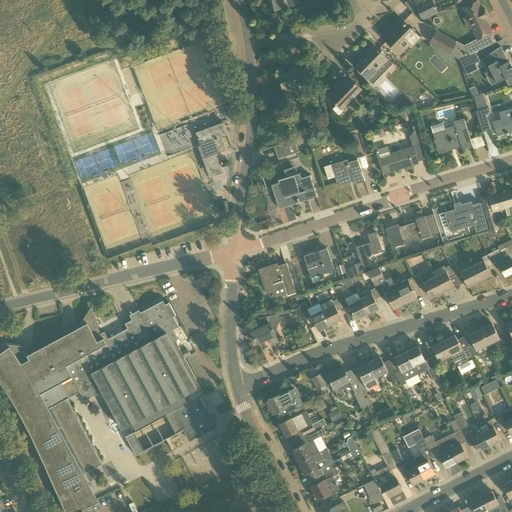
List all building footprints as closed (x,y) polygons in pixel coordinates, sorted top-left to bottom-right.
[(268,0),(271,11),(297,5),(295,0),(268,0)] [(438,13),(437,10),(432,1),(417,8),(423,20),(438,13)] [(492,32),(484,15),(486,14),(486,15),(487,14),(484,8),(481,9),(477,1),(463,8),(478,39),(492,32)] [(421,38),(401,20),(383,38),(398,52),(407,43),(412,47),(421,38)] [(457,42),(445,36),(438,48),(450,54),(457,42)] [(457,42),(450,54),(460,60),(470,55),(466,46),(465,46),(457,41),(457,42)] [(387,58),(375,47),(355,67),(368,80),(377,71),(376,69),(387,58)] [(507,63),(500,48),(498,48),(481,61),(486,73),(484,74),(490,86),(504,79),(504,80),(511,76),(511,69),(509,62),(507,63)] [(476,52),(470,55),(460,60),(464,69),(476,63),(480,61),(476,52)] [(280,75),(283,91),(309,84),(304,64),(295,66),(296,71),(280,75)] [(362,90),(356,84),(349,77),(337,89),(335,86),(334,87),(335,87),(327,95),(337,105),(333,109),(339,115),(343,111),(343,110),(362,90)] [(475,86),(469,89),(473,96),(478,94),(475,86)] [(485,99),(475,102),(478,110),(488,107),(485,99)] [(383,106),(380,115),(386,117),(389,108),(383,106)] [(491,113),(489,107),(476,111),(483,132),(491,129),(486,114),(491,113)] [(511,116),(493,122),(495,129),(496,129),(498,135),(497,135),(497,136),(506,133),(506,134),(509,133),(508,132),(511,131),(511,116)] [(431,126),(433,133),(436,141),(439,140),(442,150),(455,146),(455,145),(460,143),(463,150),(473,146),(464,119),(453,122),(455,126),(445,130),(443,122),(431,126)] [(195,126),(197,132),(208,127),(206,122),(195,126)] [(215,154),(227,150),(222,138),(228,136),(223,122),(196,133),(200,145),(198,146),(203,159),(208,157),(211,167),(218,164),(215,154)] [(355,153),(363,151),(357,133),(349,136),(355,153)] [(412,143),(420,140),(418,133),(409,136),(412,143)] [(279,159),(288,156),(295,153),(290,141),(274,147),(279,159)] [(413,147),(391,154),(389,146),(376,150),(379,158),(384,175),(385,175),(384,173),(400,168),(418,163),(418,164),(419,164),(413,147)] [(365,181),(361,168),(368,165),(365,156),(357,158),(358,160),(348,163),(347,160),(324,167),(328,179),(335,177),(338,184),(353,179),(355,184),(365,181)] [(311,176),(302,179),(300,173),(278,180),(279,183),(272,185),(279,209),(298,203),(300,202),(298,198),(307,196),(308,200),(317,196),(311,176)] [(511,190),(504,193),(504,194),(503,195),(490,199),(489,197),(493,212),(494,211),(510,207),(511,215),(511,214),(511,190)] [(477,224),(471,202),(461,205),(462,208),(446,213),(452,230),(467,225),(467,227),(477,224)] [(494,211),(493,212),(485,214),(491,232),(499,229),(494,211)] [(430,236),(440,233),(434,213),(415,219),(417,223),(414,224),(413,223),(399,228),(398,225),(386,229),(392,248),(405,244),(406,247),(423,242),(422,239),(430,236)] [(374,261),(372,255),(383,252),(376,232),(368,235),(371,244),(367,246),(366,244),(356,248),(360,259),(361,259),(363,265),(374,261)] [(511,240),(498,247),(499,249),(488,255),(493,264),(498,261),(505,276),(511,272),(511,240)] [(311,278),(319,275),(334,270),(327,249),(304,256),(311,278)] [(487,267),(493,264),(488,255),(482,257),(484,260),(472,266),(480,281),(491,275),(487,267)] [(361,262),(354,265),(358,276),(365,273),(361,262)] [(276,298),(287,294),(288,295),(296,292),(286,263),(278,266),(278,268),(271,270),(270,268),(261,271),(270,297),(275,295),(276,298)] [(456,263),(450,266),(454,275),(459,273),(460,272),(458,267),(456,263)] [(339,275),(347,272),(344,264),(336,266),(339,275)] [(454,275),(450,266),(445,268),(446,271),(435,277),(442,292),(454,286),(450,277),(454,275)] [(472,266),(465,270),(460,272),(468,287),(480,281),(472,266)] [(386,294),(384,290),(389,287),(383,276),(379,268),(368,271),(372,281),(376,288),(381,297),(386,294)] [(423,284),(423,283),(418,274),(412,277),(417,286),(423,284)] [(413,289),(417,286),(412,277),(408,279),(409,282),(398,288),(405,303),(417,297),(413,289)] [(431,298),(442,292),(435,277),(423,283),(423,284),(431,298)] [(375,300),(381,297),(376,288),(370,291),(372,294),(361,299),(368,314),(380,308),(375,300)] [(393,309),(405,303),(398,288),(386,294),(393,309)] [(361,299),(360,299),(357,293),(345,299),(344,296),(340,299),(344,308),(349,305),(356,320),(368,314),(361,299)] [(338,311),(344,308),(340,299),(338,300),(337,300),(335,294),(331,296),(334,301),(334,302),(335,304),(329,307),(324,309),(323,310),(330,325),(335,323),(342,319),(338,311)] [(128,328),(108,339),(65,363),(80,391),(85,401),(102,392),(122,430),(132,424),(136,431),(126,437),(136,456),(183,430),(188,438),(215,423),(210,413),(209,414),(207,410),(208,410),(207,408),(206,408),(200,397),(205,395),(176,341),(179,340),(173,330),(179,327),(174,317),(176,315),(169,303),(165,305),(163,301),(153,307),(134,317),(131,311),(130,312),(134,319),(125,324),(128,328)] [(306,319),(311,316),(307,309),(304,302),(299,305),(300,307),(306,319)] [(319,303),(307,309),(311,316),(319,331),(330,325),(323,310),(319,303)] [(301,322),(306,319),(300,307),(295,310),(296,313),(300,320),(301,322)] [(108,339),(104,332),(100,334),(98,335),(97,330),(98,330),(94,317),(91,309),(87,316),(86,316),(78,329),(79,329),(80,328),(81,332),(75,335),(74,334),(73,334),(74,335),(72,336),(64,341),(60,343),(59,342),(59,343),(57,345),(45,351),(44,350),(44,351),(40,354),(30,359),(30,358),(29,358),(30,359),(22,364),(9,346),(10,346),(10,345),(0,343),(0,375),(0,376),(1,375),(3,377),(10,389),(9,389),(9,390),(11,389),(13,394),(19,403),(18,404),(19,404),(20,406),(27,418),(26,419),(28,419),(29,421),(35,433),(34,434),(35,434),(36,436),(42,448),(41,449),(41,450),(43,449),(44,451),(49,464),(48,464),(48,465),(50,464),(50,466),(56,479),(55,480),(56,480),(57,482),(63,494),(62,495),(62,496),(63,495),(64,496),(65,499),(66,502),(70,509),(70,510),(69,510),(69,511),(70,510),(70,511),(94,511),(102,509),(98,500),(97,498),(96,498),(96,497),(92,490),(84,475),(86,473),(103,464),(102,464),(95,452),(97,451),(93,443),(91,444),(84,432),(85,432),(85,431),(84,431),(78,419),(79,418),(75,410),(73,411),(67,399),(68,398),(70,397),(67,393),(72,390),(74,394),(80,391),(65,363),(108,339)] [(279,342),(273,330),(274,329),(276,327),(278,325),(279,323),(279,320),(280,318),(279,315),(279,314),(259,318),(263,327),(252,332),(257,344),(269,338),(272,345),(279,342)] [(489,345),(500,339),(492,324),(481,330),(489,345)] [(488,345),(489,345),(481,330),(469,336),(473,345),(469,347),(473,356),(478,354),(479,356),(491,350),(488,345)] [(308,335),(303,337),(304,340),(306,345),(311,343),(309,338),(309,337),(308,335)] [(473,356),(469,347),(463,350),(455,335),(444,341),(451,356),(454,362),(461,359),(464,363),(468,361),(468,359),(473,356)] [(505,348),(510,345),(505,336),(500,339),(505,348)] [(439,361),(451,356),(444,341),(432,347),(436,355),(431,358),(436,367),(441,365),(439,361)] [(436,367),(431,358),(425,361),(418,346),(407,352),(414,367),(418,375),(428,370),(433,380),(440,376),(435,367),(436,367)] [(406,381),(418,375),(414,367),(407,352),(394,358),(399,366),(394,369),(398,378),(402,386),(407,383),(406,381)] [(377,377),(388,372),(381,357),(369,362),(377,377)] [(376,378),(377,377),(369,362),(357,369),(361,377),(356,380),(361,391),(362,390),(365,397),(370,394),(368,389),(379,384),(376,378)] [(350,381),(343,368),(327,376),(339,399),(345,396),(340,386),(350,381)] [(393,381),(398,378),(394,369),(388,372),(393,381)] [(330,392),(326,384),(321,375),(312,379),(317,388),(320,386),(324,395),(330,392)] [(492,392),(488,384),(481,387),(485,395),(492,392)] [(470,391),(473,398),(482,394),(478,387),(470,391)] [(294,410),(299,408),(290,390),(268,401),(274,414),(275,413),(278,418),(294,410)] [(364,397),(365,397),(362,390),(361,391),(354,394),(362,409),(369,405),(364,397)] [(462,394),(454,397),(457,402),(464,399),(462,394)] [(338,409),(330,413),(335,421),(342,417),(338,409)] [(511,409),(501,415),(511,435),(511,434),(511,409)] [(317,429),(323,426),(326,424),(323,419),(313,424),(307,412),(293,419),(293,418),(280,424),(286,437),(289,435),(293,442),(303,436),(304,437),(317,430),(317,429)] [(456,419),(461,430),(469,426),(462,412),(454,416),(456,419)] [(334,423),(337,428),(345,425),(343,419),(334,423)] [(489,446),(500,441),(494,427),(491,420),(486,422),(487,424),(489,428),(482,432),(489,446)] [(455,433),(461,430),(458,423),(452,426),(455,433)] [(398,467),(390,452),(388,447),(387,447),(376,425),(370,428),(383,455),(382,455),(387,466),(376,471),(383,484),(386,492),(389,497),(402,490),(396,478),(395,478),(392,470),(398,467)] [(313,440),(320,436),(326,433),(323,426),(317,429),(317,430),(304,437),(307,443),(292,450),(299,462),(320,452),(313,440)] [(478,452),(489,446),(482,432),(476,435),(474,431),(473,429),(468,431),(478,452)] [(413,458),(424,479),(435,473),(428,460),(433,457),(424,439),(422,434),(414,438),(422,454),(413,458)] [(444,438),(457,462),(468,457),(457,436),(453,438),(451,434),(444,438)] [(446,468),(457,462),(444,438),(444,437),(435,442),(433,437),(434,437),(433,435),(432,435),(424,438),(424,439),(433,457),(439,454),(446,468)] [(171,437),(166,439),(172,450),(176,448),(171,437)] [(362,455),(358,447),(350,451),(353,458),(362,455)] [(424,479),(413,458),(404,462),(397,449),(390,452),(398,467),(403,465),(413,484),(424,479)] [(324,473),(336,467),(343,462),(341,458),(327,465),(320,452),(299,462),(305,475),(320,468),(323,474),(324,473)] [(318,501),(331,495),(340,490),(333,476),(339,473),(336,467),(324,473),(327,479),(311,487),(318,501)] [(384,499),(382,494),(374,479),(365,484),(370,495),(375,504),(384,499)] [(511,480),(503,485),(511,504),(511,480)] [(502,511),(503,511),(502,510),(492,491),(481,496),(489,511),(502,511)] [(488,511),(489,511),(481,496),(470,502),(475,511),(483,511),(488,510),(488,511)] [(344,502),(323,511),(341,511),(348,509),(344,502)]
